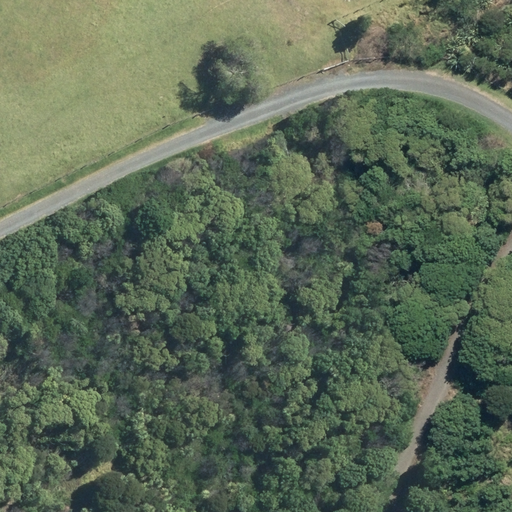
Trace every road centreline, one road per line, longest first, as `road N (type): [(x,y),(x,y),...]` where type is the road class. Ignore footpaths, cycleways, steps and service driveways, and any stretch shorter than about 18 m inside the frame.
road 1 (track): [(0,234),(191,141),(338,87),(396,80),(439,87),(511,123)]
road 2 (track): [(511,252),(484,291),(376,511)]
